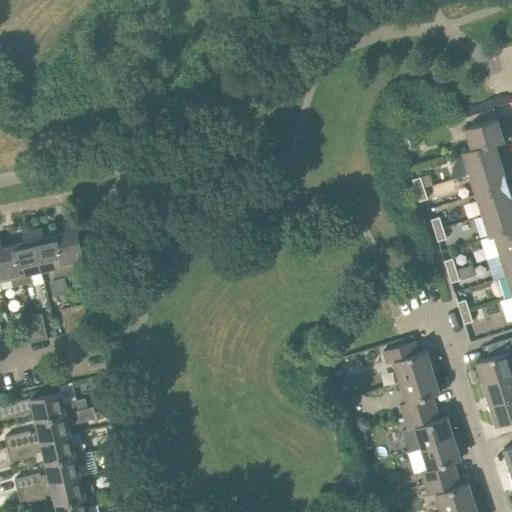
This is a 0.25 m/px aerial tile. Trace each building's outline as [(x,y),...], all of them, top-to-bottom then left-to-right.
[(472,150),(495,144),(504,141),(497,119),(466,129),(472,149),(472,150)] [(403,150),(412,148),(408,136),(400,139),(403,150)] [(470,174),(501,164),(495,144),(472,150),(472,149),(463,152),(470,174)] [(476,195),(508,185),(501,164),(470,174),(476,195)] [(413,180),(416,191),(424,188),(421,177),(413,180)] [(483,215),(511,205),(511,197),(508,185),(476,195),(483,215)] [(424,188),(416,191),(419,201),(428,199),(424,188)] [(494,236),(494,234),(511,227),(511,205),(483,215),(490,237),(494,236)] [(431,220),(435,230),(443,228),(440,217),(431,220)] [(56,235),(65,275),(75,273),(73,264),(85,261),(75,221),(65,224),(67,232),(56,235)] [(500,255),(511,251),(511,227),(494,234),(494,236),(500,255)] [(443,228),(435,230),(438,241),(447,239),(443,228)] [(33,231),(42,271),(53,269),(56,277),(65,275),(56,235),(45,238),(43,229),(33,231)] [(13,245),(23,285),(33,282),(31,274),(42,271),(33,231),(23,234),(25,243),(13,245)] [(0,279),(1,281),(12,279),(14,287),(23,285),(13,245),(2,248),(0,241),(0,279)] [(507,276),(511,273),(511,251),(500,255),(507,276)] [(445,261),(448,272),(456,269),(453,258),(445,261)] [(475,274),(472,264),(457,269),(460,278),(475,274)] [(456,269),(448,272),(451,283),(460,280),(456,269)] [(458,302),(461,313),(469,310),(466,300),(458,302)] [(84,304),(72,306),(78,331),(90,329),(84,304)] [(78,331),(72,306),(60,309),(66,334),(78,331)] [(469,310),(461,313),(464,324),(473,321),(469,310)] [(41,314),(30,316),(35,341),(47,339),(41,314)] [(35,341),(30,316),(18,319),(24,344),(35,341)] [(483,383),(511,374),(511,337),(487,345),(491,357),(476,362),(483,383)] [(394,361),(401,382),(433,371),(427,350),(419,352),(415,341),(383,351),(387,363),(394,361)] [(247,387),(261,383),(256,367),(242,372),(243,375),(247,387)] [(433,371),(401,382),(407,403),(401,405),(404,417),(437,407),(434,395),(440,393),(433,371)] [(490,404),(511,396),(511,374),(483,383),(490,404)] [(36,421),(76,411),(73,401),(63,403),(61,391),(0,405),(0,415),(1,420),(27,414),(26,411),(33,409),(36,421)] [(511,421),(511,396),(490,404),(497,425),(511,420),(511,421)] [(408,429),(402,431),(409,452),(421,448),(454,438),(448,416),(441,418),(437,407),(404,417),(408,429)] [(8,449),(70,435),(68,424),(78,421),(76,411),(36,421),(38,432),(31,433),(31,431),(5,437),(8,449)] [(370,427),(368,421),(361,417),(355,419),(359,430),(370,427)] [(45,463),(85,453),(83,443),(81,432),(70,435),(8,449),(11,461),(37,455),(36,453),(43,451),(45,463)] [(454,438),(421,448),(428,469),(422,471),(425,483),(458,473),(455,461),(461,459),(454,438)] [(18,491),(80,476),(77,465),(88,463),(85,453),(45,463),(48,475),(41,476),(41,473),(15,479),(18,491)] [(458,473),(425,483),(429,495),(436,493),(441,511),(449,511),(475,504),(469,482),(462,485),(458,473)] [(55,504),(95,495),(93,485),(82,487),(80,476),(18,491),(20,503),(46,497),(45,494),(52,492),(55,504)] [(87,511),(87,507),(98,505),(95,495),(55,504),(56,511),(87,511)] [(124,500),(126,509),(137,507),(135,497),(124,500)]
